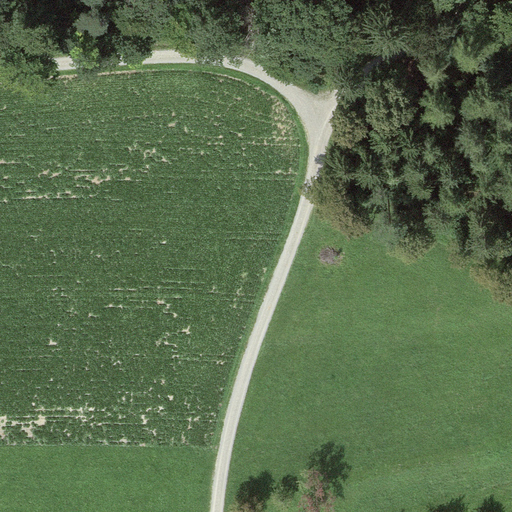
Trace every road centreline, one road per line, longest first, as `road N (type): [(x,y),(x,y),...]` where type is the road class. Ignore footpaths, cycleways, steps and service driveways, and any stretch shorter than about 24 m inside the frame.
road 1 (track): [(465,0),(327,112),(240,440),(232,511)]
road 2 (track): [(327,112),(293,69),(215,61),(0,80)]
